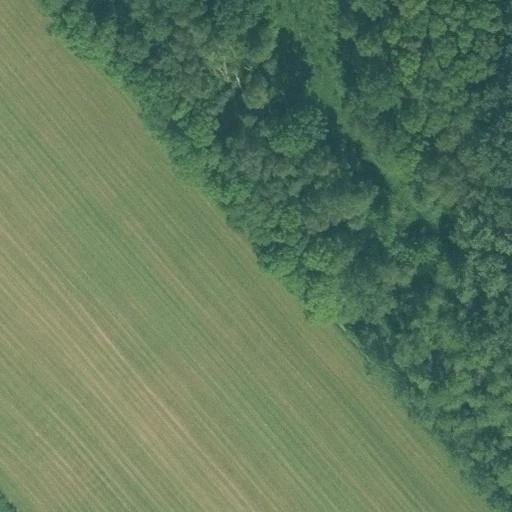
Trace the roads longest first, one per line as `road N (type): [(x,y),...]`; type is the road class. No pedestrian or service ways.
road 1 (track): [(511,159),(405,112),(378,0)]
road 2 (track): [(511,282),(491,250),(487,226),(511,132)]
